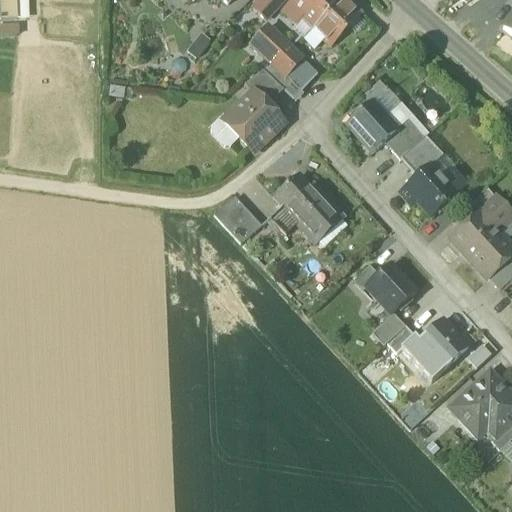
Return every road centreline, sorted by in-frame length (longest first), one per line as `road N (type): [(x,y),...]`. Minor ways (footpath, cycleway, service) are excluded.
road 1 (residential): [(302,126),(511,353)]
road 2 (track): [(181,205),(0,180)]
road 3 (residential): [(302,126),(408,9)]
road 4 (residential): [(181,205),(223,195),(302,126)]
road 5 (secondary): [(408,9),(511,101)]
